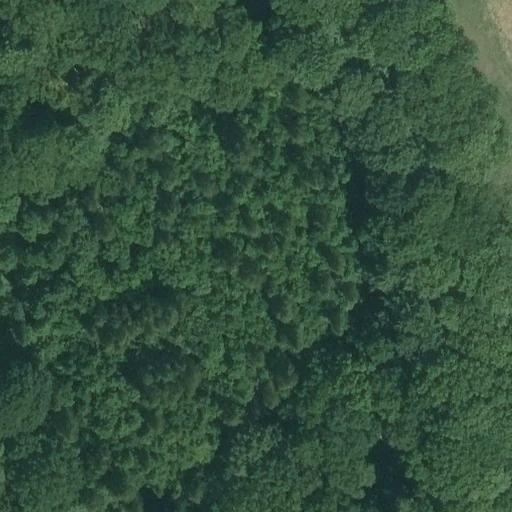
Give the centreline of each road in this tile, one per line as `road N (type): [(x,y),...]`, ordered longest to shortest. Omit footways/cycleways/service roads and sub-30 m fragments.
road 1 (track): [(351,0),(416,85),(476,372)]
road 2 (track): [(476,372),(503,511)]
